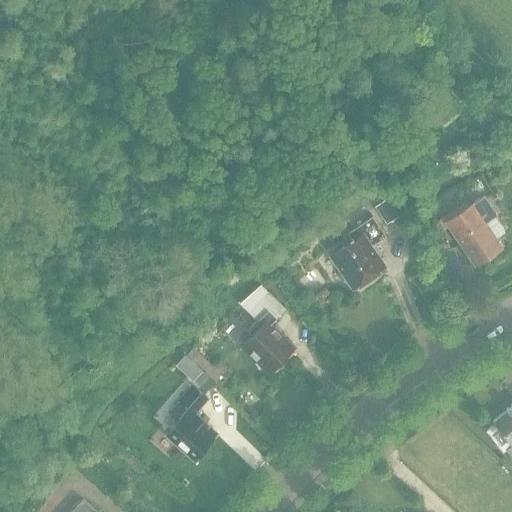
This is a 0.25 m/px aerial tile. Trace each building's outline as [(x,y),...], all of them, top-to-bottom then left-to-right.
[(481,219),(492,211),(481,196),(470,203),(468,201),(442,219),(475,265),(500,246),(481,219)] [(331,254),(354,287),(384,267),(376,255),(381,252),(375,243),(386,236),(372,216),(347,232),(352,239),(331,254)] [(439,251),(448,286),(461,276),(454,247),(439,251)] [(242,345),(270,372),(294,347),(270,324),(277,317),(276,316),(284,308),(267,291),(258,300),(259,302),(249,312),(257,319),(247,329),(252,334),(242,345)] [(225,324),(234,333),(246,322),(237,312),(225,324)] [(196,413),(195,414),(193,413),(207,397),(192,384),(167,412),(176,419),(166,431),(195,456),(197,454),(200,457),(209,447),(206,444),(216,432),(206,424),(207,422),(196,413)] [(511,405),(493,420),(511,442),(503,448),(511,459),(511,405)] [(472,511),(475,509),(478,511),(489,511),(495,506),(486,497),(490,493),(464,470),(446,490),(470,511),(472,511)] [(99,511),(83,497),(69,511),(99,511)]
